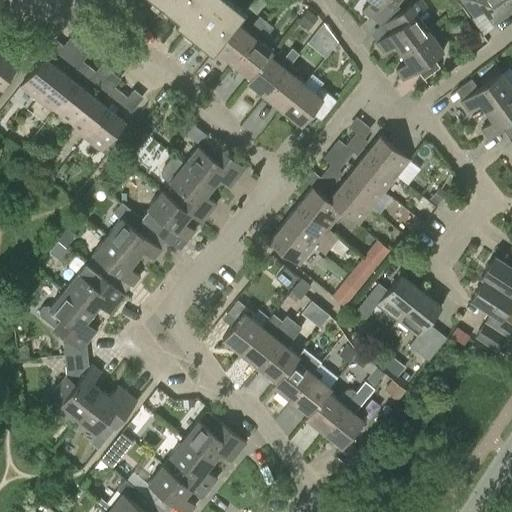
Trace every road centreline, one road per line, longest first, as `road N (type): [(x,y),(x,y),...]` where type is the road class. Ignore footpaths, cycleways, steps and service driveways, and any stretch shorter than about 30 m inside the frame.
road 1 (residential): [(310,511),(308,486),(273,439),(222,393),(168,312),(280,173)]
road 2 (residential): [(280,173),(167,77),(66,18),(17,0)]
road 3 (residential): [(372,76),(391,101),(432,125),(486,202)]
road 4 (residential): [(280,173),(305,166),(372,76)]
